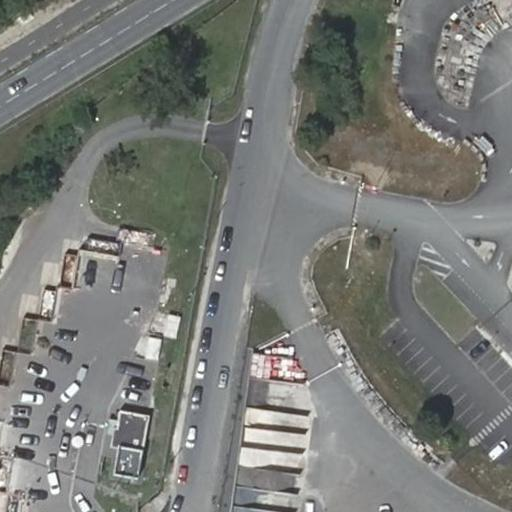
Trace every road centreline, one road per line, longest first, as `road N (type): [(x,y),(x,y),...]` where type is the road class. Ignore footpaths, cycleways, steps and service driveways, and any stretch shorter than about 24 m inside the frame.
road 1 (residential): [(295,0),(256,138),(192,511)]
road 2 (unknown): [(445,511),(364,435),(326,385),(271,264),(238,242)]
road 3 (unknown): [(132,276),(62,408),(61,448),(92,511)]
road 4 (tertiary): [(0,107),(174,0)]
road 5 (unknown): [(249,180),(420,224)]
road 6 (unknown): [(420,224),(511,329)]
